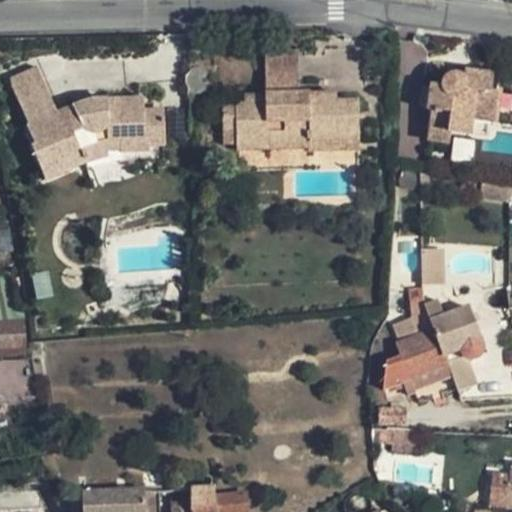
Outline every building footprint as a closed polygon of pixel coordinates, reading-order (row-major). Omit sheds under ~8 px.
[(265,54),(266,84),(299,84),(299,54),(265,54)] [(427,130),(468,135),(470,122),(492,125),(496,94),(488,93),(490,77),(463,74),(460,92),(458,91),(458,88),(457,85),(454,80),(452,79),(449,80),(444,83),(441,86),(440,89),(429,87),(426,108),(430,108),(427,130)] [(43,82),(14,94),(23,116),(52,105),(43,82)] [(266,84),(266,94),(300,93),(299,84),(266,84)] [(511,109),(511,89),(499,89),(498,109),(511,109)] [(221,104),(222,131),(234,131),(234,143),(234,149),(265,149),(265,142),(283,141),(283,137),(302,137),(303,141),(360,140),(360,103),(338,103),(337,94),(300,93),(266,94),(244,94),(244,104),(221,104)] [(164,146),(163,112),(144,113),(143,100),(95,103),(84,105),(56,116),(27,127),(26,127),(33,147),(31,148),(44,183),(86,166),(83,158),(105,149),(119,149),(119,154),(148,153),(148,146),(164,146)] [(52,105),(23,116),(27,127),(56,116),(52,105)] [(234,131),(222,131),(222,143),(234,143),(234,131)] [(283,141),(265,142),(265,149),(302,148),(302,154),(360,151),(360,140),(303,141),(302,137),(283,137),(283,141)] [(452,137),(451,160),(473,160),(474,137),(452,137)] [(506,190),(511,189),(511,156),(455,159),(456,169),(475,168),(476,197),(506,196),(506,190)] [(0,228),(0,250),(10,250),(9,228),(0,228)] [(418,401),(455,388),(446,362),(442,351),(433,329),(429,317),(423,301),(421,294),(408,299),(409,317),(415,334),(393,342),(405,377),(398,379),(403,393),(413,390),(418,401)] [(429,317),(443,312),(437,295),(423,301),(429,317)] [(443,312),(429,317),(433,329),(442,351),(456,346),(459,351),(462,353),(467,355),(471,355),(474,354),(477,352),(479,350),(481,346),(490,342),(483,322),(475,325),(473,319),(466,303),(443,312)] [(481,316),(473,319),(475,325),(483,322),(481,316)] [(6,324),(0,323),(0,346),(28,346),(27,323),(6,324)] [(28,346),(0,346),(0,348),(0,359),(28,357),(28,346)] [(415,429),(372,426),(374,441),(388,442),(388,447),(414,449),(415,429)] [(511,461),(509,481),(491,480),(488,506),(511,509),(511,461)] [(215,487),(193,489),(193,500),(193,511),(248,511),(248,497),(216,498),(215,487)] [(144,511),(144,491),(84,494),(84,511),(144,511)] [(159,511),(159,491),(144,491),(144,511),(159,511)] [(170,509),(169,511),(193,511),(193,500),(179,502),(178,508),(170,509)]
